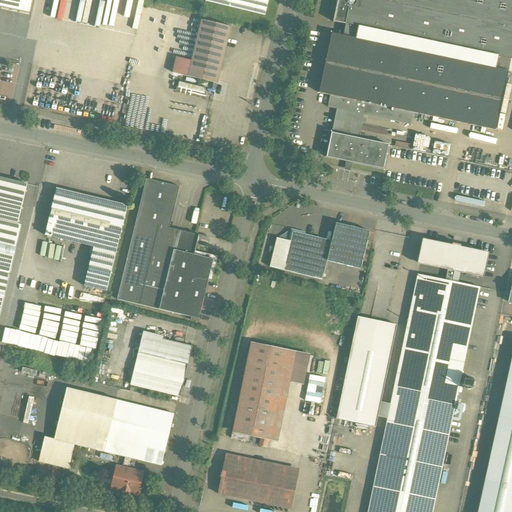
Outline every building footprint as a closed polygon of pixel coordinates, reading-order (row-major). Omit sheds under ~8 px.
[(32,0),(0,0),(0,7),(30,13),(32,0)] [(205,0),(206,1),(265,15),(268,0),(205,0)] [(511,0),(363,0),(357,27),(346,25),(343,36),(332,34),(319,93),(330,95),(413,113),(495,130),(508,71),(511,60),(511,59),(511,0)] [(337,0),(333,22),(346,25),(357,27),(363,0),(337,0)] [(231,27),(201,20),(191,61),(176,57),(173,73),(218,84),(231,27)] [(413,113),(330,95),(328,107),(364,115),(411,125),(413,113)] [(364,115),(337,109),(332,133),(359,139),(364,115)] [(473,127),(471,139),(496,141),(497,132),(483,130),(483,131),(479,131),(480,127),(473,127)] [(332,133),(326,157),(383,170),(389,145),(359,139),(332,133)] [(416,135),(414,150),(428,152),(429,137),(416,135)] [(0,307),(29,184),(0,177),(0,307)] [(146,179),(117,300),(139,305),(158,226),(169,228),(179,187),(146,179)] [(127,206),(57,189),(45,235),(94,247),(84,288),(105,293),(127,206)] [(370,231),(336,223),(332,241),(327,261),(360,269),(370,231)] [(158,226),(139,305),(199,319),(213,260),(194,255),(199,235),(169,228),(158,226)] [(305,233),(291,229),(289,241),(291,242),(283,270),(322,280),(327,261),(332,241),(305,234),(305,233)] [(283,270),(291,242),(289,241),(276,238),(269,268),(283,271),(283,270)] [(459,246),(453,245),(453,244),(452,244),(452,245),(422,239),(417,264),(447,270),(445,280),(452,282),(454,272),(484,278),(489,253),(460,247),(460,245),(459,245),(459,246)] [(445,280),(418,275),(367,511),(432,511),(480,287),(452,282),(445,280)] [(397,325),(358,317),(336,419),(376,427),(397,325)] [(143,332),(138,352),(188,365),(192,348),(162,340),(163,337),(143,332)] [(304,354),(251,343),(233,432),(272,440),(284,381),(298,384),(304,354)] [(188,365),(138,352),(131,385),(180,397),(188,365)] [(511,511),(511,356),(477,511),(511,511)] [(473,385),(474,383),(473,381),(472,379),(470,377),(468,377),(465,378),(463,379),(462,381),(462,384),(462,386),(464,388),(466,389),(468,390),(470,389),(472,387),(473,385)] [(174,414),(67,389),(54,439),(54,440),(75,445),(125,457),(123,465),(128,466),(130,465),(132,459),(161,466),(174,414)] [(20,422),(30,423),(32,408),(22,407),(20,422)] [(75,445),(54,440),(54,439),(45,437),(39,462),(69,469),(75,445)] [(299,470),(226,455),(217,495),(291,510),(299,470)] [(143,473),(117,467),(114,478),(118,479),(116,489),(122,490),(123,492),(128,493),(129,492),(137,494),(139,485),(141,485),(141,484),(140,484),(143,473)]
